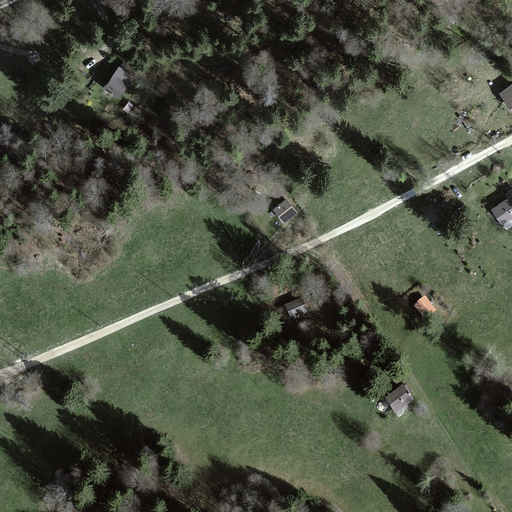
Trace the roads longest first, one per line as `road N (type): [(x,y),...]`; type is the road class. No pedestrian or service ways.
road 1 (track): [(511,140),(310,246),(0,374)]
road 2 (track): [(477,506),(416,392),(310,246)]
